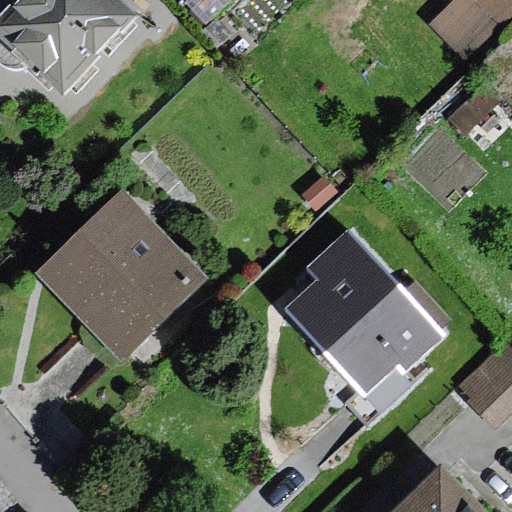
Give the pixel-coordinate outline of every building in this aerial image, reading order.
[(94,0),(14,0),(0,16),(0,80),(46,123),(129,32),(94,0)] [(511,8),(511,0),(454,0),(426,32),(462,64),(511,8)] [(203,280),(120,196),(48,267),(131,351),(203,280)] [(445,334),(349,235),(315,267),(327,279),(294,311),(367,385),(398,355),(411,368),(445,334)] [(461,393),(499,430),(511,416),(511,354),(504,347),(461,393)] [(464,511),(445,490),(421,511),(464,511)]
